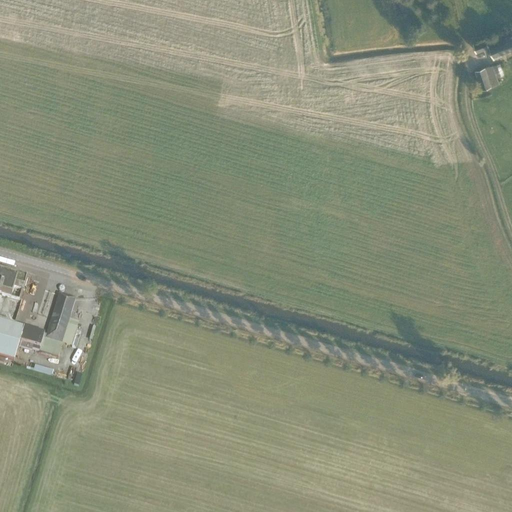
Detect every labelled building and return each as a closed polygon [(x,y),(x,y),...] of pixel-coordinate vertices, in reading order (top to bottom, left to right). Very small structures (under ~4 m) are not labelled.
[(511,49),(511,34),(506,37),(506,35),(488,41),(486,38),(473,42),(476,51),(489,46),(494,59),(502,56),(501,54),(511,49)] [(499,83),(493,65),(485,67),(475,70),(482,89),(499,83)] [(0,318),(15,323),(22,301),(19,300),(24,285),(15,282),(16,279),(0,274),(0,318)] [(75,300),(59,295),(46,336),(44,335),(0,321),(0,363),(4,365),(5,359),(14,362),(18,347),(32,351),(32,350),(57,357),(75,300)] [(59,366),(55,377),(80,385),(83,374),(59,366)]
